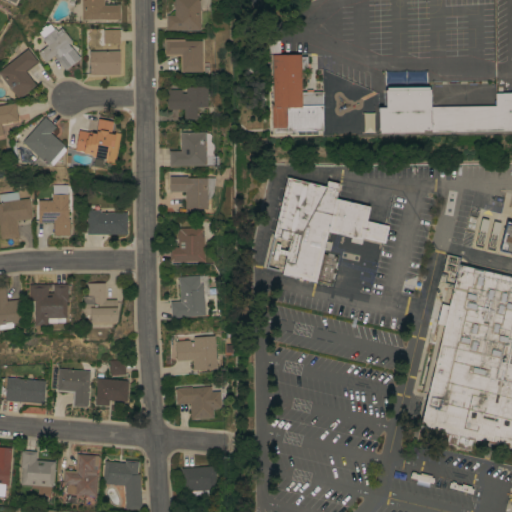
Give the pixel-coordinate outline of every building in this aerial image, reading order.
[(105,19),(82,19),(81,0),(103,0),(103,5),(119,4),(119,19),(105,19)] [(199,0),(200,30),(166,30),(166,15),(174,15),(174,0),(199,0)] [(45,62),(38,52),(47,45),(42,38),(43,37),(39,32),(42,29),(41,28),(45,25),(46,26),(49,23),(54,29),(55,28),(57,31),(61,28),(72,41),(68,44),(70,47),(71,46),(80,58),(64,70),(53,56),(45,62)] [(120,29),(120,43),(103,43),(103,29),(120,29)] [(201,72),(180,72),(180,55),(165,56),(165,39),(184,39),(184,40),(201,40),(201,72)] [(0,69),(27,49),(38,62),(25,72),(36,85),(18,99),(0,75),(0,69)] [(119,51),(119,74),(89,74),(89,51),(119,51)] [(301,106),(288,107),(288,127),(271,127),(271,105),(273,105),(272,54),(300,54),(301,104),(301,106)] [(181,89),(181,93),(185,93),(185,86),(207,86),(207,107),(196,107),(196,119),(184,119),(183,108),(167,109),(167,89),(181,89)] [(511,130),(429,132),(429,129),(422,129),(422,132),(379,133),(379,130),(377,130),(377,107),(385,107),(384,90),(386,90),(386,87),(428,86),(428,89),(429,89),(430,107),(495,106),(495,93),(511,92),(511,130)] [(0,105),(14,103),(18,120),(0,123),(2,134),(0,134),(0,105)] [(44,117),(55,126),(50,132),(64,145),(47,164),(22,142),(44,117)] [(105,157),(105,158),(91,156),(92,154),(83,153),(83,152),(74,150),(78,130),(95,133),(98,118),(112,121),(110,133),(114,134),(112,147),(108,146),(106,157),(105,157)] [(205,132),(205,133),(207,133),(210,134),(210,136),(209,139),(210,141),(210,142),(212,144),(213,147),(213,149),(211,151),(211,153),(213,156),(217,156),(217,164),(205,164),(205,165),(169,165),(169,151),(180,151),(180,132),(205,132)] [(207,198),(207,208),(184,208),(185,191),(169,191),(169,189),(163,189),(163,177),(169,177),(169,176),(187,176),(187,177),(214,178),(212,192),(209,198),(207,198)] [(287,177),(325,186),(327,180),(339,183),(336,198),(369,206),(366,220),(388,226),(384,243),(362,237),(361,239),(327,231),(315,282),(281,274),(289,240),(272,236),(287,177)] [(0,232),(0,193),(18,191),(19,199),(29,198),(32,218),(16,220),(18,237),(1,239),(0,232)] [(52,200),(52,194),(67,194),(68,218),(69,218),(70,235),(53,235),(53,222),(38,222),(37,200),(52,200)] [(86,234),(86,210),(100,210),(100,212),(127,212),(127,234),(86,234)] [(511,222),(511,253),(499,250),(506,221),(511,222)] [(170,261),(170,247),(178,247),(178,228),(202,227),(202,233),(203,233),(203,261),(170,261)] [(511,447),(473,438),(470,450),(456,447),(456,445),(446,442),(446,444),(433,441),(435,430),(419,426),(444,325),(436,323),(441,304),(448,305),(458,264),(511,276),(511,447)] [(204,315),(171,317),(170,301),(179,301),(178,276),(198,275),(199,284),(202,284),(204,315)] [(105,299),(115,299),(116,323),(91,323),(91,322),(90,322),(89,314),(84,315),(84,296),(87,296),(87,283),(105,282),(105,299)] [(67,284),(67,301),(66,301),(66,318),(64,318),(64,322),(47,323),(47,325),(34,325),(34,301),(29,301),(29,284),(67,284)] [(0,286),(4,286),(6,300),(23,298),(26,321),(12,323),(12,327),(0,328),(0,286)] [(217,368),(193,369),(193,359),(176,360),(175,341),(189,340),(189,341),(193,341),(193,337),(214,335),(217,368)] [(124,359),(125,374),(110,375),(109,360),(124,359)] [(88,390),(87,404),(86,407),(72,406),(73,392),(56,391),(58,368),(89,371),(88,390)] [(45,380),(43,403),(4,400),(6,377),(45,380)] [(128,380),(126,402),(108,400),(108,405),(95,404),(97,377),(128,380)] [(177,388),(177,387),(191,387),(211,386),(211,391),(220,391),(221,407),(212,408),(213,418),(190,419),(189,403),(176,404),(175,389),(177,388)] [(8,485),(5,485),(5,488),(5,491),(4,494),(1,496),(0,495),(0,446),(11,448),(8,485)] [(20,484),(22,468),(20,468),(21,450),(36,451),(35,460),(55,461),(52,487),(20,484)] [(74,493),(72,493),(70,492),(68,490),(67,488),(66,485),(67,485),(67,483),(63,483),(64,470),(75,471),(77,454),(98,455),(97,468),(96,468),(96,474),(97,474),(95,496),(74,494),(74,493)] [(124,463),(124,460),(138,461),(136,474),(139,474),(142,508),(125,510),(123,485),(102,483),(104,461),(124,463)] [(214,465),(216,489),(208,490),(208,496),(188,498),(187,491),(183,492),(181,468),(214,465)]
